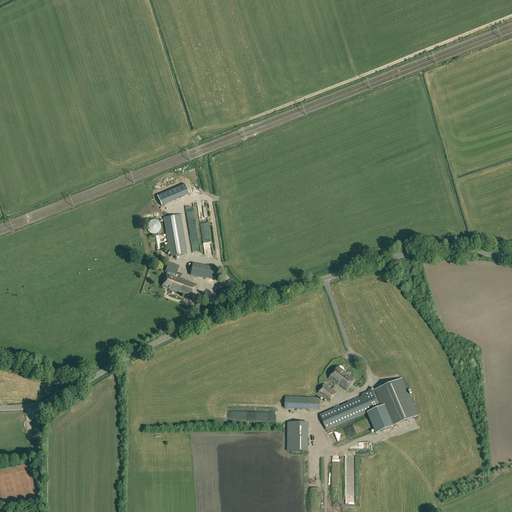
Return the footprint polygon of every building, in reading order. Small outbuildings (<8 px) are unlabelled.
[(186,254),(180,215),(164,218),(171,257),(186,254)] [(160,225),(160,224),(160,223),(159,223),(159,222),(158,222),(157,221),(156,221),(155,220),(154,220),(153,220),(152,220),(151,221),(150,221),(149,222),(148,223),(148,224),(147,224),(147,225),(147,226),(147,227),(147,228),(147,229),(147,230),(148,231),(148,232),(149,232),(149,233),(150,233),(151,234),(152,234),(153,234),(154,234),(155,234),(156,234),(157,234),(157,233),(158,233),(159,232),(160,231),(160,230),(161,229),(161,228),(161,227),(161,226),(161,225),(160,225)] [(210,224),(203,225),(206,249),(213,248),(210,224)] [(192,297),(196,285),(174,277),(174,275),(176,276),(179,266),(169,262),(165,272),(167,273),(162,287),(192,297)] [(215,280),(217,268),(193,263),(190,275),(215,280)] [(355,380),(343,372),(344,371),(338,366),(329,379),(337,385),(338,384),(346,391),(355,380)] [(375,434),(418,416),(402,378),(374,391),(374,392),(372,392),(371,390),(361,394),(362,397),(319,415),(326,430),(366,413),(375,434)] [(325,384),(318,394),(330,403),(337,393),(325,384)] [(285,409),(309,410),(309,412),(314,412),(314,410),(320,410),(321,398),(285,396),(285,409)] [(309,423),(289,422),(288,451),(308,451),(309,423)]
